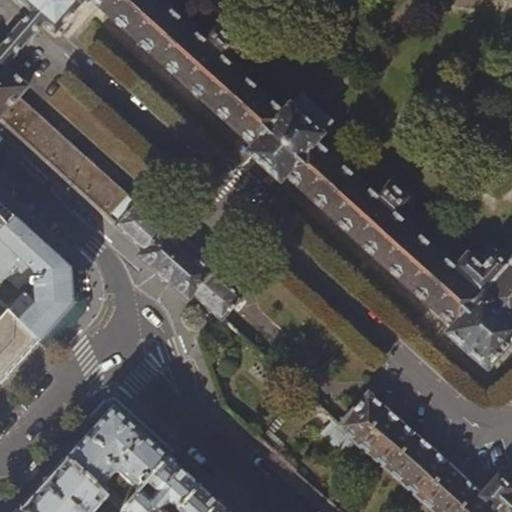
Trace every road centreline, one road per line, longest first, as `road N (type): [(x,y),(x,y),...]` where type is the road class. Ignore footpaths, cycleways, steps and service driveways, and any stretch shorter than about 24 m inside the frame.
road 1 (residential): [(135,309),(96,245),(0,160)]
road 2 (residential): [(0,462),(109,341)]
road 3 (residential): [(191,420),(291,511)]
road 4 (residential): [(191,420),(157,321),(135,309)]
